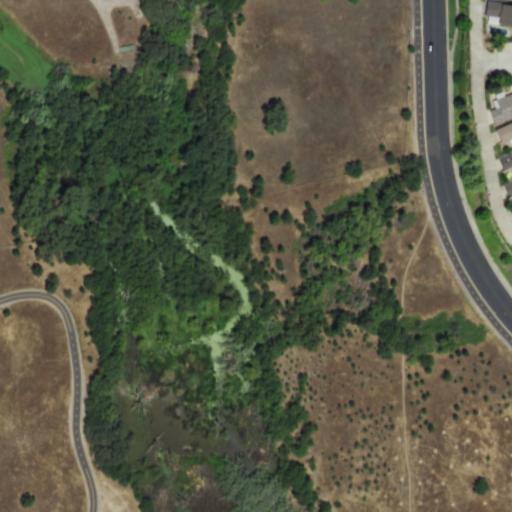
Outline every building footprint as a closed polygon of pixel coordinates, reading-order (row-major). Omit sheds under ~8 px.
[(511,28),(511,6),(484,3),(482,17),(495,19),(494,26),(511,28)] [(511,92),(488,100),(491,110),(486,111),(490,124),(511,117),(511,92)] [(511,122),(495,130),(503,150),(511,145),(511,122)] [(511,150),(494,157),(499,171),(511,166),(511,150)] [(511,179),(499,185),(505,198),(511,195),(511,179)]
